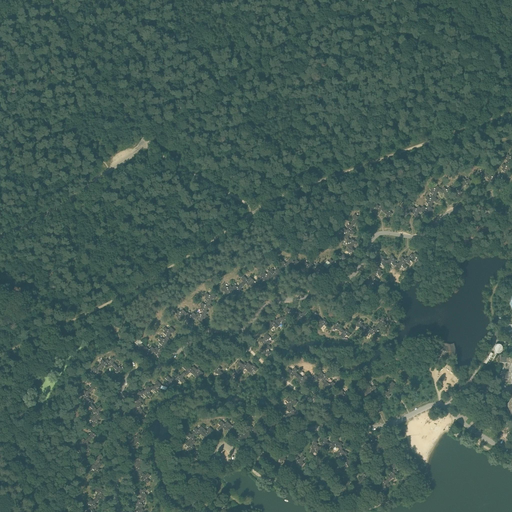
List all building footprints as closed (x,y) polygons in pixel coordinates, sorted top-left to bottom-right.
[(511,168),(511,166),(509,164),(506,167),(503,164),(501,167),(503,168),(502,170),(505,173),(505,174),(507,176),(509,173),(508,172),(510,169),(511,170),(511,168)] [(480,181),(479,182),(482,184),(485,181),(483,180),(486,177),(486,178),(487,177),(489,175),(484,171),(482,174),(479,172),(476,174),(479,176),(477,178),(480,181)] [(497,181),(498,180),(497,180),(499,178),(497,176),(495,174),(492,177),(489,174),(489,175),(487,177),(489,179),(487,180),(491,183),(490,184),(493,186),(495,184),(494,183),(496,180),(497,181)] [(497,180),(498,180),(501,183),(500,183),(503,186),(505,183),(504,182),(506,179),(507,180),(509,177),(507,176),(505,174),(502,176),(499,174),(497,176),(499,178),(497,180)] [(459,186),(462,189),(465,185),(466,186),(468,187),(469,186),(468,185),(472,180),(469,178),(467,181),(463,177),(460,181),(462,183),(459,186)] [(440,192),(442,190),(437,186),(434,189),(432,186),(429,189),(431,191),(430,192),(433,195),(433,196),(436,198),(438,196),(436,194),(439,192),(440,192)] [(450,191),(452,193),(453,193),(456,195),(455,196),(457,198),(460,196),(459,195),(462,192),(460,190),(462,189),(459,186),(457,189),(454,186),(452,189),(450,191)] [(444,187),(442,190),(440,192),(443,194),(443,193),(446,195),(445,197),(447,199),(449,196),(452,193),(450,191),(452,189),(449,187),(447,190),(444,187)] [(437,200),(436,198),(433,196),(430,199),(427,196),(425,199),(427,200),(426,202),(429,205),(429,206),(431,208),(433,205),(432,204),(435,201),(435,202),(437,200)] [(378,209),(377,210),(379,212),(380,211),(381,210),(385,213),(387,211),(383,207),(386,205),(382,202),(379,205),(377,203),(374,206),(375,207),(378,209)] [(410,210),(411,209),(413,207),(408,203),(406,206),(403,204),(400,206),(403,208),(401,210),(404,213),(403,214),(406,216),(409,213),(407,212),(410,209),(410,210)] [(370,211),(372,213),(374,211),(376,212),(377,210),(378,209),(375,207),(373,205),(370,208),(371,209),(370,211)] [(421,213),(422,212),(421,212),(423,210),(421,208),(419,206),(416,209),(413,207),(411,209),(413,211),(411,212),(415,215),(414,216),(417,218),(419,216),(418,215),(420,212),(421,213)] [(433,209),(431,208),(429,206),(426,208),(423,206),(421,208),(423,210),(421,212),(422,212),(425,215),(424,215),(427,218),(429,215),(428,214),(430,211),(431,212),(433,209)] [(354,225),(356,222),(357,221),(358,222),(358,223),(359,223),(361,221),(360,220),(363,217),(360,215),(358,217),(355,214),(352,217),(354,219),(351,223),(354,225)] [(347,240),(348,238),(349,237),(348,237),(351,234),(352,235),(355,232),(352,230),(351,231),(348,229),(348,228),(347,230),(344,228),(342,231),(345,233),(342,236),(347,240)] [(347,240),(346,241),(349,243),(346,246),(349,248),(351,250),(352,248),(353,248),(352,247),(355,244),(356,245),(358,243),(356,240),(355,241),(352,238),(350,240),(348,238),(347,240)] [(351,250),(349,248),(347,251),(350,253),(347,256),(347,257),(343,254),(342,255),(340,254),(338,256),(340,259),(338,262),(340,264),(342,266),(345,263),(344,262),(346,260),(348,261),(350,258),(352,260),(354,258),(353,257),(355,254),(357,255),(359,253),(356,251),(352,248),(351,250)] [(387,260),(387,261),(385,263),(387,265),(389,267),(392,264),(395,266),(396,266),(395,265),(397,264),(395,262),(397,260),(393,257),(394,257),(391,254),(389,257),(390,258),(388,261),(387,260)] [(385,267),(387,265),(385,263),(387,261),(383,258),(384,257),(381,255),(379,258),(380,259),(378,261),(377,261),(375,263),(377,265),(379,267),(382,264),(385,267)] [(401,261),(399,263),(398,264),(398,263),(397,264),(395,265),(396,266),(400,270),(403,267),(405,269),(408,267),(405,264),(407,263),(406,263),(403,260),(404,259),(402,257),(399,260),(401,261)] [(291,258),(288,262),(290,264),(287,267),(288,268),(289,269),(292,267),(292,266),(293,265),(294,267),(293,267),(294,268),(296,266),(295,265),(299,262),(296,259),(294,262),(291,258)] [(340,264),(338,262),(337,262),(334,259),(333,261),(331,259),(328,262),(331,264),(329,267),(330,268),(333,271),(335,269),(335,268),(337,265),(338,266),(340,264)] [(278,269),(280,271),(281,271),(283,269),(284,267),(286,269),(285,269),(286,270),(288,268),(287,267),(290,264),(288,262),(286,264),(282,260),(279,263),(282,266),(279,269),(278,269)] [(310,268),(313,265),(313,264),(311,262),(309,264),(305,261),(302,265),(304,267),(301,270),(304,272),(306,269),(307,268),(309,269),(308,270),(309,270),(311,268),(310,268)] [(315,267),(313,265),(310,268),(311,268),(314,271),(313,271),(315,273),(316,272),(315,272),(316,271),(317,271),(317,272),(320,274),(323,271),(319,268),(321,266),(318,263),(315,267)] [(379,268),(379,267),(377,265),(375,267),(376,269),(374,271),(373,271),(371,273),(373,275),(375,277),(378,274),(381,277),(383,274),(381,273),(382,271),(379,268)] [(271,269),(269,271),(274,275),(272,277),(273,278),(275,277),(275,276),(276,275),(277,276),(280,279),(282,276),(278,273),(280,271),(278,269),(279,269),(277,268),(274,271),(271,269)] [(271,277),(271,278),(272,277),(274,275),(269,271),(267,274),(264,271),(260,275),(262,277),(259,280),(262,283),(264,280),(265,281),(267,280),(268,281),(271,277)] [(375,278),(375,277),(373,275),(370,277),(372,278),(369,281),(369,280),(366,283),(371,287),(374,284),(376,287),(379,284),(377,282),(378,281),(375,278)] [(244,281),(240,285),(243,287),(245,284),(246,283),(247,284),(247,285),(249,286),(250,285),(248,283),(252,279),(250,277),(248,279),(244,276),(241,279),(244,281)] [(255,281),(252,279),(248,283),(250,285),(251,286),(252,285),(255,288),(256,287),(257,289),(258,288),(261,290),(264,287),(260,284),(262,283),(259,280),(258,279),(255,281)] [(225,295),(228,297),(230,295),(230,294),(233,291),(231,289),(233,287),(230,285),(228,288),(225,285),(221,290),(223,292),(224,291),(227,294),(225,295)] [(241,289),(243,287),(240,285),(238,288),(235,285),(233,287),(231,289),(233,291),(233,292),(234,291),(237,293),(235,294),(238,297),(240,294),(243,290),(241,289)] [(210,305),(210,304),(212,302),(211,301),(213,298),(214,299),(217,297),(212,292),(209,295),(207,293),(204,295),(206,297),(205,299),(208,302),(210,305)] [(511,293),(508,300),(511,309),(511,323),(511,324),(506,323),(502,329),(509,344),(511,342),(511,357),(501,357),(500,363),(510,363),(511,364),(509,366),(509,371),(505,371),(505,379),(508,379),(508,384),(511,384),(511,398),(507,405),(511,415),(511,293)] [(206,314),(208,312),(207,311),(209,308),(210,309),(212,306),(210,304),(210,305),(208,302),(205,305),(202,303),(200,305),(202,307),(200,308),(204,311),(203,312),(206,314)] [(293,316),(296,318),(300,314),(298,312),(297,311),(296,312),(293,309),(292,310),(291,309),(290,310),(287,307),(284,310),(288,313),(286,315),(289,318),(290,319),(293,316)] [(186,315),(187,313),(183,309),(180,312),(177,310),(175,312),(177,314),(176,316),(179,319),(178,320),(180,322),(183,319),(182,318),(184,315),(185,316),(186,315)] [(299,311),(298,312),(300,314),(296,318),(298,321),(300,318),(304,321),(307,318),(305,316),(308,312),(305,310),(302,314),(301,313),(299,311)] [(186,315),(188,317),(186,319),(189,322),(191,325),(194,322),(192,321),(195,318),(196,319),(196,318),(198,317),(196,315),(193,312),(191,315),(188,313),(187,313),(186,315)] [(196,318),(199,321),(199,322),(201,324),(204,322),(202,320),(205,318),(206,318),(208,316),(206,314),(203,312),(201,315),(198,312),(196,315),(198,317),(196,318)] [(286,321),(289,318),(286,315),(284,317),(283,316),(282,318),(281,317),(277,320),(276,320),(274,322),(279,326),(281,324),(284,326),(288,322),(286,321)] [(376,327),(379,329),(382,325),(385,327),(387,324),(384,321),(386,318),(383,316),(381,319),(380,319),(377,322),(378,322),(379,322),(380,323),(376,327)] [(322,321),(319,317),(316,320),(320,323),(318,325),(321,328),(324,325),(326,327),(329,324),(326,321),(323,318),(323,319),(323,320),(322,321)] [(277,329),(279,326),(274,322),(276,320),(275,319),(273,321),(272,322),(271,322),(271,321),(268,319),(266,321),(270,325),(268,327),(271,330),(274,326),(277,329)] [(374,333),(371,330),(372,329),(369,327),(368,328),(369,329),(368,330),(364,326),(362,329),(365,332),(363,334),(367,337),(370,334),(372,335),(374,333)] [(169,339),(171,337),(170,335),(172,333),(173,334),(175,331),(171,327),(168,330),(165,327),(163,330),(165,331),(163,333),(167,336),(166,337),(169,339)] [(341,328),(339,330),(338,331),(342,334),(340,336),(343,339),(346,335),(349,337),(351,335),(348,332),(349,331),(346,329),(345,330),(346,330),(345,331),(341,328)] [(262,342),(265,345),(267,344),(269,346),(269,345),(271,343),(268,340),(271,338),(266,333),(264,336),(265,337),(262,339),(261,338),(259,340),(261,343),(262,342)] [(169,339),(166,337),(163,339),(161,337),(158,339),(160,341),(159,343),(162,346),(164,349),(166,346),(165,345),(168,343),(171,341),(169,339)] [(437,352),(432,354),(435,361),(437,362),(442,363),(446,359),(448,360),(449,362),(457,354),(454,343),(450,345),(442,342),(436,349),(437,352)] [(144,349),(145,348),(141,344),(138,346),(136,344),(133,346),(136,349),(134,350),(137,353),(136,354),(139,356),(141,353),(140,352),(143,349),(143,350),(144,350),(144,349)] [(271,348),(269,345),(269,346),(267,344),(265,345),(264,346),(265,347),(263,349),(262,348),(259,351),(262,353),(262,352),(266,355),(267,354),(269,356),(271,353),(269,350),(271,348)] [(494,347),(494,348),(494,349),(494,350),(494,351),(495,351),(495,352),(496,353),(497,353),(498,353),(499,353),(500,353),(501,353),(501,352),(502,352),(502,351),(503,350),(503,349),(503,348),(503,347),(502,347),(502,346),(502,345),(501,345),(500,345),(500,344),(499,344),(498,344),(497,344),(496,345),(495,345),(495,346),(494,346),(494,347)] [(154,352),(154,353),(158,356),(157,356),(160,359),(162,356),(161,355),(163,352),(164,353),(166,350),(164,349),(162,346),(159,349),(156,347),(154,349),(156,351),(154,352)] [(144,349),(144,350),(146,351),(144,353),(148,356),(147,357),(149,359),(152,356),(151,355),(153,353),(154,353),(154,352),(156,351),(154,349),(152,347),(149,350),(146,347),(145,348),(144,349)] [(487,364),(493,353),(490,351),(484,362),(487,364)] [(116,366),(117,366),(113,363),(116,360),(112,357),(109,361),(107,359),(105,361),(105,362),(107,364),(107,365),(109,367),(110,366),(111,365),(112,366),(114,368),(116,366)] [(246,369),(248,371),(250,368),(246,365),(247,364),(245,362),(244,363),(245,364),(244,365),(240,361),(238,364),(241,367),(239,369),(241,371),(243,372),(246,369)] [(249,362),(247,364),(246,365),(250,368),(248,371),(251,373),(254,370),(257,372),(259,369),(255,366),(256,365),(253,363),(253,364),(254,365),(253,366),(249,362)] [(99,365),(100,365),(96,369),(94,366),(91,370),(94,373),(92,375),(95,377),(98,374),(99,375),(101,372),(100,372),(99,372),(98,371),(99,370),(102,368),(99,365)] [(186,370),(184,373),(186,374),(186,375),(187,376),(190,372),(192,374),(195,372),(191,369),(192,368),(190,366),(189,367),(190,367),(188,368),(187,367),(188,367),(185,365),(182,367),(186,370)] [(116,366),(114,368),(116,370),(115,372),(118,374),(121,371),(120,371),(122,369),(119,366),(118,368),(117,366),(116,366)] [(200,369),(198,367),(197,368),(198,369),(197,370),(196,369),(193,366),(192,368),(191,369),(195,372),(192,374),(195,377),(199,374),(201,376),(203,373),(200,370),(200,369)] [(297,378),(299,376),(296,373),(298,370),(295,367),(291,371),(289,369),(286,371),(291,375),(290,377),(291,378),(293,376),(292,376),(293,375),(297,378)] [(238,375),(241,371),(239,369),(235,373),(234,372),(235,371),(234,370),(232,373),(233,373),(230,376),(230,377),(232,379),(234,377),(238,380),(241,377),(238,375)] [(174,380),(176,382),(178,380),(182,383),(185,380),(183,378),(186,375),(186,374),(184,373),(183,372),(181,375),(180,376),(179,375),(179,374),(179,373),(176,376),(177,376),(175,379),(174,380)] [(322,372),(318,377),(317,377),(319,379),(320,379),(321,378),(323,381),(322,382),(325,384),(327,382),(327,381),(330,378),(328,376),(330,374),(327,372),(325,375),(322,372)] [(227,376),(223,373),(221,375),(220,375),(224,379),(222,381),(225,384),(228,380),(231,382),(233,380),(232,379),(230,377),(230,376),(228,374),(227,374),(228,375),(227,376)] [(317,377),(318,377),(315,374),(312,377),(309,375),(307,377),(309,379),(308,381),(311,384),(313,387),(315,384),(314,383),(316,380),(317,381),(319,379),(317,377)] [(307,382),(308,381),(309,379),(307,377),(305,375),(302,378),(299,376),(297,378),(299,380),(298,381),(301,385),(300,385),(303,387),(305,385),(304,384),(306,381),(307,382)] [(174,380),(175,379),(173,377),(172,378),(171,379),(170,378),(167,376),(165,378),(168,381),(166,384),(169,387),(173,383),(175,385),(177,383),(176,382),(174,380)] [(162,385),(157,380),(155,383),(156,384),(153,386),(152,385),(150,387),(149,387),(152,390),(152,389),(156,392),(157,391),(159,393),(161,390),(159,388),(162,385)] [(330,394),(332,391),(335,387),(333,386),(335,384),(332,381),(330,384),(327,382),(325,384),(323,386),(325,389),(326,388),(329,390),(328,391),(330,394)] [(388,390),(389,390),(391,393),(395,388),(396,389),(395,390),(396,391),(398,389),(397,388),(400,385),(401,384),(398,382),(396,384),(392,381),(389,384),(392,387),(388,390)] [(397,388),(398,389),(400,390),(401,389),(404,391),(406,389),(404,387),(405,386),(402,383),(400,385),(397,388)] [(366,394),(367,395),(371,391),(372,392),(371,393),(372,394),(374,391),(373,391),(377,387),(374,385),(372,387),(368,384),(366,387),(368,389),(365,393),(366,394)] [(142,390),(140,392),(142,395),(143,394),(146,397),(148,396),(150,397),(152,395),(149,392),(152,390),(149,387),(150,387),(148,385),(145,388),(146,388),(144,391),(142,390)] [(368,389),(366,387),(364,389),(360,386),(357,390),(360,392),(356,395),(359,398),(363,394),(364,395),(363,395),(364,396),(366,394),(365,393),(368,389)] [(92,391),(90,389),(89,388),(86,392),(84,390),(81,393),(84,396),(82,398),(85,401),(85,400),(87,397),(88,398),(91,396),(90,395),(89,396),(88,395),(92,391)] [(140,392),(138,390),(136,393),(137,393),(134,396),(133,395),(130,397),(133,399),(136,402),(137,402),(138,400),(140,402),(142,400),(140,397),(142,395),(140,392)] [(338,395),(340,397),(341,397),(342,396),(344,399),(343,400),(346,402),(348,400),(347,399),(350,396),(349,394),(350,392),(348,390),(345,393),(342,390),(340,393),(338,395)] [(332,391),(330,394),(328,396),(331,398),(332,397),(334,399),(333,401),(336,403),(338,400),(337,400),(340,397),(338,395),(340,393),(338,391),(335,394),(332,391)] [(91,401),(88,398),(87,397),(85,400),(87,402),(84,405),(87,409),(89,406),(93,409),(94,407),(95,408),(95,407),(91,403),(92,402),(93,403),(94,402),(92,400),(91,401)] [(291,409),(292,407),(292,408),(293,407),(292,406),(294,403),(296,405),(298,402),(296,400),(295,400),(292,397),(290,399),(288,397),(286,400),(289,402),(286,405),(289,407),(291,409)] [(137,402),(136,402),(136,403),(134,406),(133,405),(130,407),(133,410),(133,409),(136,412),(138,411),(140,412),(142,411),(142,410),(140,407),(142,404),(140,402),(138,400),(137,402)] [(95,414),(93,416),(95,418),(99,415),(99,416),(101,413),(100,413),(99,412),(100,411),(102,409),(100,406),(97,410),(95,408),(94,407),(93,409),(91,411),(95,414)] [(289,407),(286,410),(289,412),(287,415),(289,417),(289,418),(291,419),(293,417),(293,416),(295,413),(296,415),(299,412),(296,410),(292,408),(292,407),(291,409),(289,407)] [(140,412),(139,413),(140,414),(137,416),(136,415),(133,418),(136,420),(137,419),(140,422),(141,420),(143,423),(146,420),(143,418),(146,415),(142,411),(140,412)] [(280,423),(282,425),(284,422),(283,421),(286,419),(287,420),(289,418),(289,417),(287,415),(286,416),(283,413),(281,414),(279,413),(277,415),(280,418),(278,420),(280,423)] [(95,418),(93,416),(90,419),(93,422),(91,425),(94,427),(97,423),(98,424),(100,422),(99,421),(98,422),(97,421),(98,420),(101,417),(99,416),(99,415),(95,418)] [(278,425),(280,423),(278,420),(277,421),(274,418),(272,420),(270,418),(268,420),(271,423),(268,426),(273,430),(275,427),(274,427),(276,424),(278,425)] [(226,431),(227,429),(225,428),(229,423),(227,421),(225,424),(221,421),(218,424),(221,426),(217,429),(220,432),(223,428),(224,429),(226,431)] [(235,432),(238,434),(240,431),(237,428),(239,427),(235,423),(232,426),(229,423),(225,428),(227,429),(228,430),(229,430),(232,432),(233,431),(234,433),(235,432)] [(203,437),(205,436),(205,435),(202,431),(204,429),(201,426),(198,430),(196,428),(193,430),(195,431),(197,433),(196,434),(198,436),(199,435),(200,434),(203,437)] [(250,435),(251,436),(252,435),(253,433),(257,437),(259,434),(256,431),(258,429),(255,426),(252,429),(249,427),(247,430),(251,434),(250,435)] [(205,435),(205,436),(207,438),(208,437),(207,436),(208,435),(212,438),(214,436),(211,433),(213,430),(210,427),(206,431),(204,429),(202,431),(205,435)] [(248,437),(250,435),(251,434),(247,430),(244,432),(241,430),(240,431),(238,434),(239,435),(236,439),(239,441),(242,439),(243,440),(244,438),(245,439),(247,436),(248,437)] [(194,437),(196,434),(197,433),(195,431),(192,435),(189,432),(186,436),(190,439),(188,441),(190,443),(194,440),(196,438),(195,437),(195,438),(194,437)] [(132,443),(134,445),(137,442),(140,444),(143,440),(139,437),(141,435),(138,433),(136,436),(135,435),(132,438),(133,439),(134,438),(135,439),(132,443)] [(88,443),(91,439),(89,437),(88,437),(85,441),(83,438),(80,442),(84,445),(82,447),(84,449),(85,449),(87,446),(88,447),(90,444),(89,443),(89,444),(88,443)] [(329,449),(331,447),(333,445),(331,443),(330,442),(330,443),(327,441),(328,440),(326,437),(323,440),(324,440),(321,444),(323,445),(321,447),(323,449),(323,450),(326,447),(329,449)] [(336,446),(339,449),(341,446),(343,444),(340,442),(340,443),(337,440),(338,439),(336,437),(333,439),(334,440),(331,443),(333,445),(331,447),(333,449),(336,446)] [(196,442),(194,440),(190,443),(188,441),(185,444),(189,447),(187,450),(189,452),(190,451),(192,449),(193,450),(193,449),(195,447),(194,446),(194,447),(193,446),(196,442)] [(319,453),(323,449),(321,447),(320,447),(317,445),(318,444),(315,441),(313,443),(314,444),(311,447),(313,449),(311,451),(313,454),(316,451),(319,453)] [(377,443),(375,445),(379,449),(378,450),(377,449),(376,450),(379,453),(380,452),(383,455),(385,452),(383,450),(386,446),(383,443),(381,446),(377,443)] [(91,449),(88,447),(87,446),(85,449),(87,451),(84,454),(87,457),(89,455),(93,457),(95,455),(95,456),(95,455),(91,452),(92,450),(93,451),(94,450),(91,448),(91,449)] [(344,458),(346,456),(348,454),(346,451),(345,452),(342,450),(343,448),(341,446),(339,449),(336,453),(338,454),(336,456),(339,458),(341,455),(344,458)] [(195,452),(193,449),(193,450),(192,449),(190,451),(192,453),(189,457),(192,460),(194,457),(197,460),(200,458),(196,454),(197,453),(198,454),(198,453),(196,451),(195,452)] [(95,462),(94,464),(96,466),(99,462),(100,463),(102,461),(101,460),(100,461),(99,460),(103,456),(100,454),(97,457),(95,456),(95,455),(93,457),(92,459),(95,462)] [(133,465),(135,466),(136,467),(139,463),(141,465),(144,462),(140,459),(142,457),(140,454),(137,458),(136,457),(134,460),(135,460),(137,461),(133,465)] [(302,461),(306,458),(303,455),(300,459),(299,458),(300,457),(299,456),(296,459),(297,460),(295,462),(295,463),(294,463),(296,465),(298,463),(302,467),(305,463),(302,461)] [(346,456),(344,458),(345,458),(341,462),(343,463),(341,465),(344,468),(346,465),(349,467),(353,463),(351,460),(350,461),(348,459),(349,458),(346,456)] [(267,457),(265,459),(269,463),(268,464),(267,463),(266,464),(269,467),(270,466),(273,464),(275,466),(277,464),(272,459),(271,460),(267,457)] [(295,463),(295,462),(292,460),(292,461),(292,462),(291,463),(289,461),(287,459),(285,462),(288,465),(286,467),(289,470),(293,467),(295,469),(297,466),(296,465),(294,463),(295,463)] [(96,466),(94,464),(91,467),(94,470),(93,473),(95,475),(98,471),(99,472),(101,470),(100,469),(99,470),(98,469),(102,465),(100,463),(99,462),(96,466)] [(139,467),(141,465),(139,463),(136,467),(135,466),(133,468),(133,469),(134,468),(135,469),(132,473),(134,475),(138,472),(140,474),(142,472),(143,471),(139,467)] [(389,463),(387,465),(390,469),(389,470),(389,469),(388,470),(390,473),(391,473),(391,472),(394,474),(394,475),(397,472),(394,470),(398,466),(394,463),(392,466),(389,463),(388,463),(389,463)] [(142,479),(141,478),(141,479),(143,481),(144,480),(147,484),(150,481),(147,479),(151,475),(147,472),(145,475),(142,472),(140,474),(139,474),(143,478),(142,479)] [(350,478),(349,479),(350,480),(349,481),(345,478),(343,480),(346,483),(344,486),(347,489),(351,485),(353,487),(355,484),(354,484),(351,481),(352,480),(350,478)] [(391,480),(388,478),(385,482),(384,481),(385,480),(384,479),(382,481),(382,482),(379,486),(382,488),(384,486),(387,489),(390,486),(388,483),(391,480)] [(356,481),(354,484),(355,484),(353,487),(352,488),(355,490),(357,488),(360,491),(363,487),(361,485),(364,482),(361,479),(358,483),(357,482),(356,481)] [(92,489),(96,491),(98,489),(102,492),(102,491),(103,491),(104,489),(100,486),(101,485),(102,486),(102,485),(100,483),(99,483),(95,480),(93,483),(96,485),(92,489)] [(142,498),(143,500),(147,496),(144,493),(147,490),(145,488),(142,490),(141,489),(138,492),(137,491),(135,493),(138,496),(139,495),(141,497),(141,498),(142,498)] [(105,493),(103,491),(102,491),(102,492),(98,489),(96,491),(98,493),(95,497),(96,498),(99,500),(100,497),(104,501),(106,498),(102,494),(103,493),(104,494),(105,493)] [(211,504),(213,502),(213,501),(215,499),(212,497),(211,498),(209,496),(207,499),(209,501),(208,502),(211,505),(212,504),(211,504)] [(92,506),(90,508),(93,510),(96,507),(97,508),(99,505),(98,504),(97,505),(96,504),(99,500),(96,498),(93,502),(91,500),(88,503),(92,506)] [(137,508),(138,509),(140,510),(142,508),(144,506),(141,503),(144,501),(143,500),(142,498),(141,498),(140,500),(138,499),(135,502),(134,501),(132,504),(135,506),(136,505),(138,507),(137,508)] [(214,501),(213,502),(211,504),(212,504),(215,507),(214,509),(214,508),(213,509),(215,511),(216,510),(218,511),(220,511),(222,510),(220,509),(223,505),(219,502),(217,504),(214,501)]
